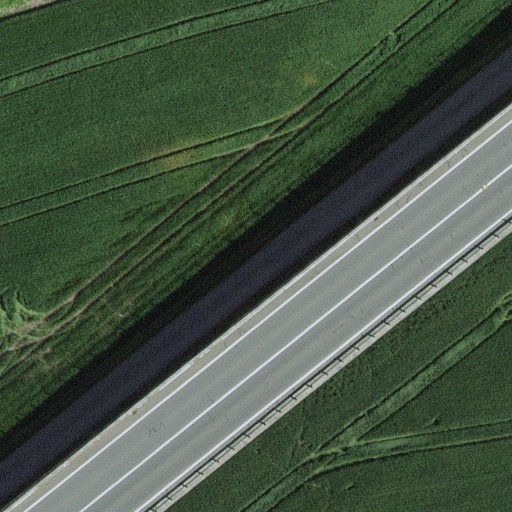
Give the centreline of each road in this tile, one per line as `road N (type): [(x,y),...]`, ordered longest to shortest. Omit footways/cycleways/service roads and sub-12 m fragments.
road 1 (track): [(511,70),(0,473)]
road 2 (primary): [(76,511),(511,161)]
